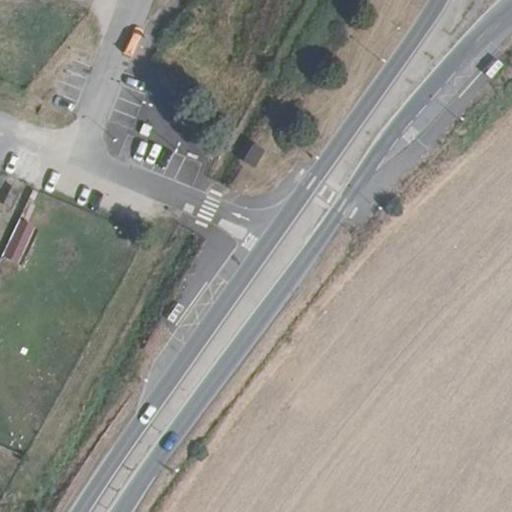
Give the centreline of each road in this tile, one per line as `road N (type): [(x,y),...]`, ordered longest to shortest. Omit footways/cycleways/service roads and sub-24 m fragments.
road 1 (primary): [(121,511),(370,162),(423,96),(511,9)]
road 2 (primary): [(438,0),(80,511)]
